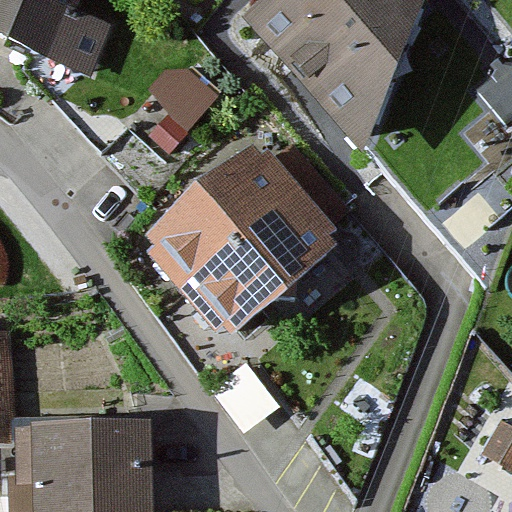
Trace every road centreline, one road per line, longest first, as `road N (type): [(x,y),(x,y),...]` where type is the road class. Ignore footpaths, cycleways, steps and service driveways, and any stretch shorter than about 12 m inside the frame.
road 1 (residential): [(265,511),(148,331),(0,171)]
road 2 (residential): [(368,511),(438,312),(427,270),(358,194)]
